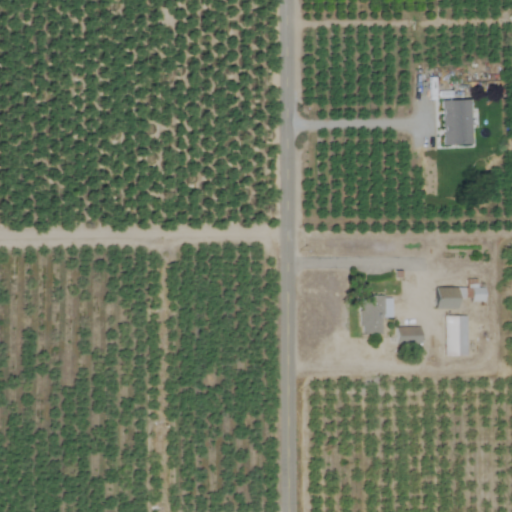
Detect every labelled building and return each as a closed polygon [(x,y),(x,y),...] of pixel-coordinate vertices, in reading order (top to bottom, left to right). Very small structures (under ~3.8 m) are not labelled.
[(466,100),(437,100),(437,145),(466,145),(466,100)] [(460,299),(460,287),(430,287),(430,308),(453,308),(453,299),(460,299)] [(466,301),(480,301),(480,288),(466,288),(466,301)] [(357,334),(377,334),(377,295),(357,295),(357,334)] [(463,316),(440,316),(440,356),(463,356),(463,316)] [(414,327),(391,327),(391,344),(414,344),(414,327)]
